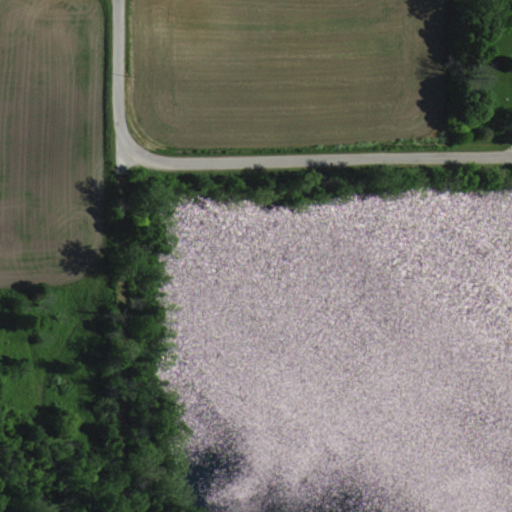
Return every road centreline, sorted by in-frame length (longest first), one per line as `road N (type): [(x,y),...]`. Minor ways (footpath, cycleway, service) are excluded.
road 1 (residential): [(115,139),(140,159),(179,167),(511,157)]
road 2 (tertiary): [(131,386),(121,370),(112,0)]
